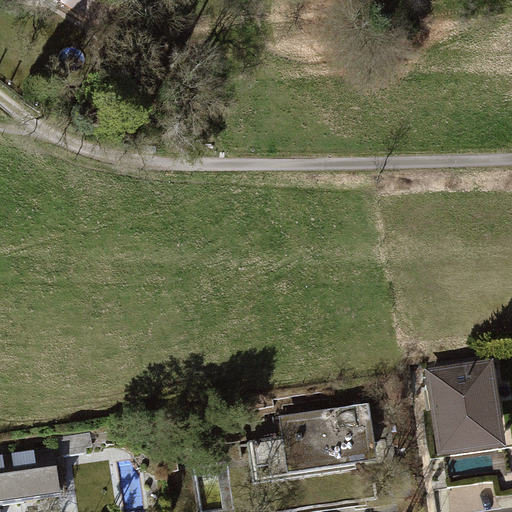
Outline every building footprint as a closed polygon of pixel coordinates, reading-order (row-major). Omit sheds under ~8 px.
[(115,6),(105,0),(58,0),(60,1),(62,0),(101,24),(112,7),(114,9),(115,6)] [(394,10),(377,11),(378,32),(396,31),(394,10)] [(491,361),(424,371),(437,457),(504,447),(491,361)] [(283,438),(252,442),(255,462),(267,461),(270,478),(374,462),(366,407),(280,421),(283,438)] [(47,460),(0,466),(0,508),(53,501),(47,460)] [(484,491),(459,493),(460,509),(485,507),(484,491)]
